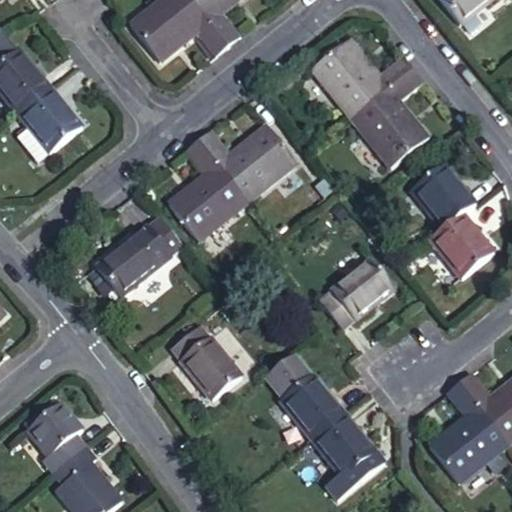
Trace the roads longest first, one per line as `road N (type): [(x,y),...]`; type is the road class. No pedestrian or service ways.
road 1 (residential): [(164,135),(331,0)]
road 2 (residential): [(203,511),(75,342)]
road 3 (residential): [(511,157),(389,0)]
road 4 (residential): [(46,233),(164,135)]
road 5 (residential): [(70,15),(164,135)]
road 6 (residential): [(416,378),(511,301)]
